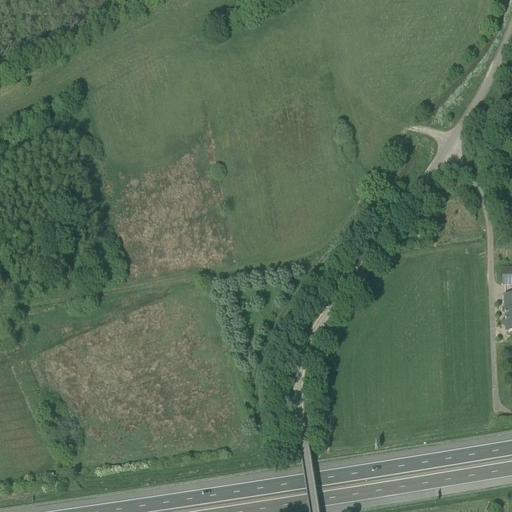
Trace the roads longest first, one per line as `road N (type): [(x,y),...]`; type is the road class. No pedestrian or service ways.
road 1 (track): [(450,150),(417,130),(404,136),(326,245),(304,256),(0,309)]
road 2 (motorway): [(511,448),(99,511)]
road 3 (unclassified): [(314,511),(297,379),(309,326),(450,150)]
road 4 (unclassified): [(511,413),(494,402),(492,222),(450,150)]
road 5 (motorway): [(239,511),(511,469)]
road 6 (unclassified): [(450,150),(511,30)]
